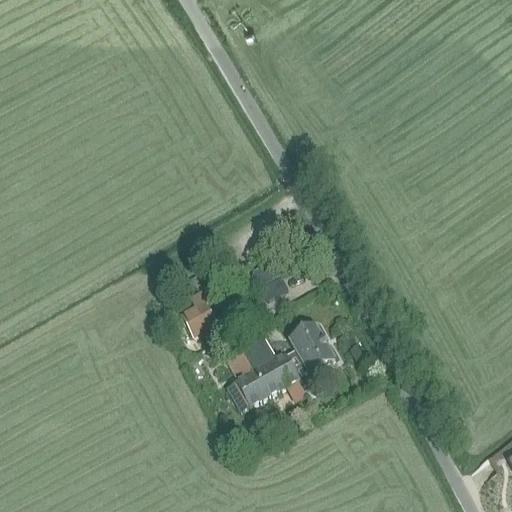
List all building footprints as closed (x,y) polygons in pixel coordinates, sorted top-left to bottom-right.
[(252,281),(257,290),(281,277),(273,263),(254,274),(252,281)] [(201,275),(190,282),(195,289),(200,286),(198,284),(204,280),(201,275)] [(281,283),(261,293),(267,305),(287,295),(281,283)] [(197,312),(181,321),(193,341),(216,329),(206,311),(205,308),(211,305),(206,295),(191,302),(197,312)] [(285,359),(284,359),(298,384),(305,396),(321,387),(314,376),(335,364),(315,329),(288,344),(294,355),(285,360),(285,359)] [(231,362),(242,382),(237,385),(234,387),(235,388),(226,394),(240,418),(249,413),(250,414),(254,412),(254,410),(258,408),(272,400),(277,398),(287,392),(290,390),(290,389),(298,384),(284,359),(276,363),(264,342),(240,356),(240,357),(231,362)] [(237,385),(242,382),(231,362),(226,365),(237,385)] [(290,390),(287,392),(290,397),(293,396),(299,406),(307,401),(305,396),(298,384),(290,389),(290,390)] [(511,443),(502,452),(506,459),(509,465),(511,469),(511,443)] [(496,476),(509,465),(506,459),(502,452),(487,463),(496,476)]
